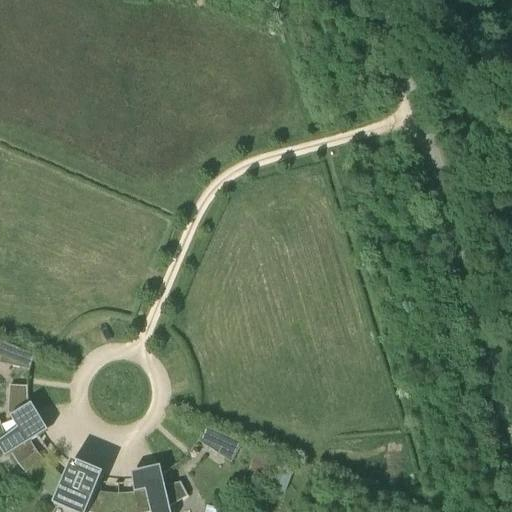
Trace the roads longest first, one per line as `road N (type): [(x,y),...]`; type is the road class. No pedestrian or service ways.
road 1 (unclassified): [(434,114),(227,177),(201,204),(138,355)]
road 2 (tertiary): [(511,374),(434,114)]
road 3 (unclassified): [(138,355),(94,354),(78,369),(72,412),(85,431),(105,441),(147,431),(163,390),(155,369)]
